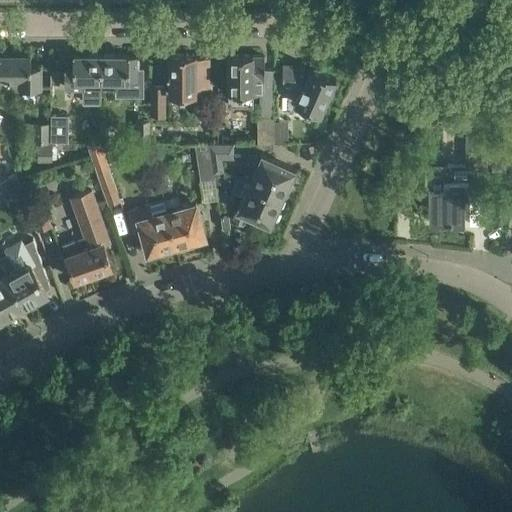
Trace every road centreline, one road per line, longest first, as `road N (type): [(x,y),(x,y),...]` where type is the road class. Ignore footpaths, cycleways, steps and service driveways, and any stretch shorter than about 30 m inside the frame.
road 1 (residential): [(0,24),(372,31),(385,57),(382,71),(293,267)]
road 2 (residential): [(0,369),(130,301),(293,267)]
road 3 (residential): [(511,306),(472,282),(427,270),(293,267)]
